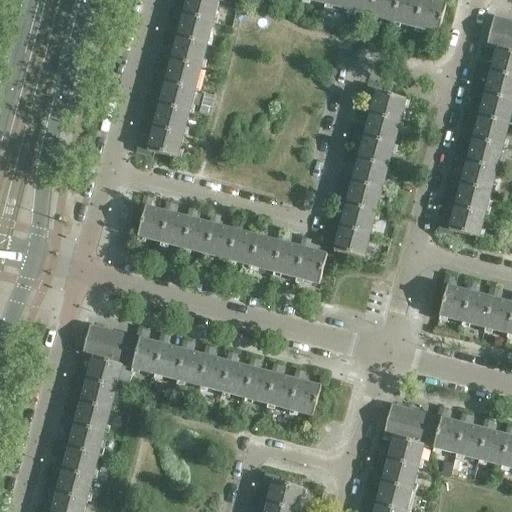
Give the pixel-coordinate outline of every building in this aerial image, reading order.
[(213,24),(219,1),(215,0),(187,0),(185,12),(174,9),(172,17),(182,20),(184,16),(213,24)] [(350,0),(326,0),(325,5),(348,11),(350,0)] [(371,17),(375,0),(350,0),(348,11),(371,17)] [(399,0),(375,0),(371,17),(393,23),(399,0)] [(416,29),(423,0),(399,0),(393,23),(416,29)] [(439,35),(447,6),(428,1),(428,0),(423,0),(416,29),(439,35)] [(207,46),(213,24),(184,16),(182,20),(179,34),(168,31),(166,40),(177,43),(178,38),(207,46)] [(503,52),(511,23),(494,18),(486,48),(497,51),(497,50),(503,52)] [(511,53),(511,22),(511,23),(503,52),(511,53)] [(201,69),(207,46),(178,38),(177,43),(173,57),(162,54),(160,62),(171,65),(172,61),(201,69)] [(511,78),(511,53),(503,52),(497,50),(497,51),(492,69),(482,66),(479,74),(490,77),(491,73),(511,78)] [(196,91),(201,69),(172,61),(171,65),(167,79),(156,76),(154,85),(165,88),(166,83),(196,91)] [(511,102),(511,78),(491,73),(490,77),(486,91),(476,89),(473,97),(484,100),(485,96),(511,102)] [(190,114),(196,91),(166,83),(165,88),(161,102),(150,99),(148,107),(159,110),(160,106),(190,114)] [(400,124),(406,101),(384,94),(385,90),(367,85),(365,94),(376,97),(372,112),(371,116),(400,124)] [(509,126),(511,114),(511,102),(485,96),(484,100),(480,114),(470,111),(467,120),(478,122),(479,118),(509,126)] [(184,136),(190,114),(160,106),(159,110),(155,124),(144,121),(142,130),(153,133),(154,129),(184,136)] [(394,147),(400,124),(371,116),(372,112),(361,109),(359,117),(370,120),(366,134),(365,139),(394,147)] [(503,148),(509,126),(479,118),(478,122),(474,136),(464,134),(461,142),(472,145),(473,141),(503,148)] [(178,160),(184,136),(154,129),(153,133),(149,147),(138,144),(136,153),(147,156),(148,152),(178,160)] [(389,169),(394,147),(365,139),(366,134),(355,131),(353,140),(364,143),(360,157),(359,161),(389,169)] [(497,171),(503,148),(473,141),(472,145),(468,159),(458,156),(456,165),(466,168),(467,163),(497,171)] [(383,192),(389,169),(359,161),(360,157),(349,154),(347,162),(358,165),(354,180),(353,184),(383,192)] [(491,194),(497,171),(467,163),(466,168),(463,182),(452,179),(450,187),(460,190),(461,186),(491,194)] [(377,215),(383,192),(353,184),(354,180),(344,177),(341,185),(352,188),(348,203),(347,207),(377,215)] [(485,216),(491,194),(461,186),(460,190),(457,204),(446,201),(444,210),(454,213),(455,208),(485,216)] [(161,244),(169,214),(165,213),(150,209),(153,198),(144,196),(140,214),(144,215),(138,238),(161,244)] [(371,237),(377,215),(347,207),(348,203),(338,200),(335,208),(346,211),(342,225),(341,229),(371,237)] [(192,220),(187,219),(173,215),(176,204),(167,202),(165,213),(169,214),(161,244),(184,250),(192,220)] [(206,256),(214,226),(210,225),(196,221),(199,210),(190,208),(187,219),(192,220),(184,250),(206,256)] [(479,239),(485,216),(455,208),(454,213),(451,227),(440,224),(438,233),(448,236),(449,232),(479,239)] [(237,232),(232,231),(218,227),(221,216),(212,214),(210,225),(214,226),(206,256),(229,262),(237,232)] [(251,268),(259,238),(255,237),(241,233),(244,222),(235,220),(232,231),(237,232),(229,262),(251,268)] [(365,261),(371,237),(341,229),(342,225),(332,222),(329,231),(340,234),(335,253),(365,261)] [(282,244),(278,243),(264,239),(266,229),(258,226),(255,237),(259,238),(251,268),(274,274),(282,244)] [(304,250),(300,249),(286,245),(289,235),(280,232),(278,243),(282,244),(274,274),(297,280),(304,250)] [(319,287),(327,257),(308,251),(311,241),(303,238),(300,249),(304,250),(297,280),(319,287)] [(463,324),(470,294),(466,293),(451,289),(454,278),(446,276),(441,293),(445,294),(440,317),(463,324)] [(485,330),(493,300),(489,299),(475,295),(477,284),(469,282),(466,293),(470,294),(463,324),(485,330)] [(508,336),(511,319),(511,304),(511,305),(497,301),(500,290),(491,288),(489,299),(493,300),(485,330),(508,336)] [(110,363),(118,334),(90,327),(82,356),(93,359),(93,358),(110,363)] [(163,346),(159,345),(145,341),(148,330),(139,328),(136,339),(140,340),(133,370),(155,376),(163,346)] [(140,340),(136,339),(118,334),(110,363),(123,366),(123,367),(133,370),(140,340)] [(178,381),(186,352),(181,351),(167,347),(170,336),(162,334),(159,345),(163,346),(155,376),(178,381)] [(208,358),(204,357),(190,353),(193,342),(184,340),(181,351),(186,352),(178,381),(200,387),(208,358)] [(226,363),(212,359),(215,348),(207,346),(204,357),(208,358),(200,387),(223,393),(231,364),(226,363)] [(245,399),(253,370),(249,369),(235,365),(238,354),(229,352),(226,363),(231,364),(223,393),(245,399)] [(117,389),(123,367),(123,366),(110,363),(93,358),(93,359),(88,377),(78,374),(75,383),(86,386),(87,381),(117,389)] [(268,405),(276,376),(272,375),(257,371),(260,360),(252,358),(249,369),(253,370),(245,399),(268,405)] [(299,382),(294,380),(280,377),(283,366),(274,364),(272,375),(276,376),(268,405),(291,411),(299,382)] [(314,418),(322,388),(303,383),(305,372),(297,370),(294,380),(299,382),(291,411),(314,418)] [(111,412),(117,389),(87,381),(86,386),(82,400),(72,397),(69,405),(80,408),(81,404),(111,412)] [(105,434),(111,412),(81,404),(80,408),(76,422),(66,419),(63,428),(74,431),(75,426),(105,434)] [(412,442),(419,414),(392,406),(384,436),(394,439),(395,438),(412,442)] [(464,426),(460,425),(446,421),(449,410),(440,408),(437,418),(442,420),(434,450),(457,455),(464,426)] [(436,418),(419,414),(412,442),(424,446),(424,447),(434,450),(442,420),(437,418),(436,418)] [(479,461),(487,432),(483,430),(469,427),(471,416),(463,414),(460,425),(464,426),(457,455),(479,461)] [(502,467),(510,438),(505,436),(491,433),(494,422),(485,420),(483,430),(487,432),(479,461),(502,467)] [(99,457),(105,434),(75,426),(74,431),(70,445),(60,442),(58,450),(68,453),(69,449),(99,457)] [(511,426),(508,426),(505,436),(510,438),(502,467),(511,470),(511,426)] [(418,469),(424,447),(424,446),(412,442),(395,438),(394,439),(390,456),(379,454),(377,463),(387,465),(388,461),(418,469)] [(93,479),(99,457),(69,449),(68,453),(64,467),(54,464),(52,473),(62,476),(63,471),(93,479)] [(412,491),(418,469),(388,461),(387,465),(387,466),(384,479),(373,477),(371,485),(381,488),(383,483),(412,491)] [(87,502),(93,479),(63,471),(62,476),(59,490),(48,487),(46,496),(56,498),(57,494),(87,502)] [(296,511),(297,511),(304,489),(281,483),(282,479),(265,474),(262,483),(273,486),(269,500),(268,504),(296,511)] [(400,511),(406,511),(412,491),(383,483),(381,488),(378,502),(367,499),(365,508),(375,510),(376,506),(400,511)] [(84,511),(87,502),(57,494),(56,498),(52,511),(51,511),(42,510),(41,511),(84,511)] [(296,511),(268,504),(269,500),(258,497),(256,505),(267,508),(265,511),(296,511)]
